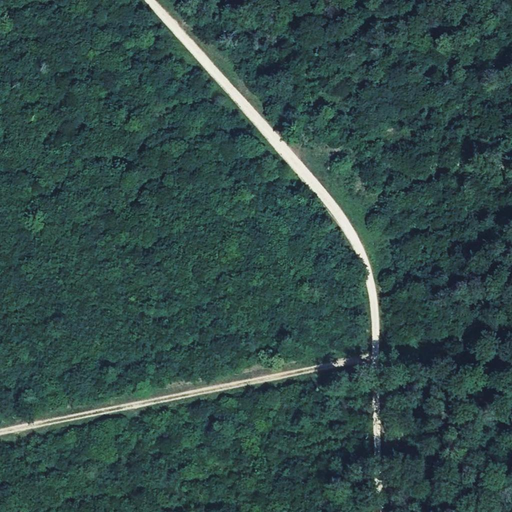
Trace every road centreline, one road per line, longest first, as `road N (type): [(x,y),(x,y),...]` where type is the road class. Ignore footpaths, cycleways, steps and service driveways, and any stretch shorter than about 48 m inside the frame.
road 1 (track): [(382,511),(373,305),(353,240),(149,0)]
road 2 (track): [(377,356),(0,432)]
